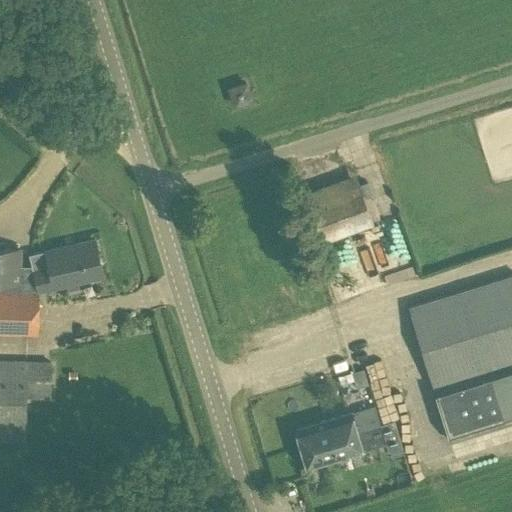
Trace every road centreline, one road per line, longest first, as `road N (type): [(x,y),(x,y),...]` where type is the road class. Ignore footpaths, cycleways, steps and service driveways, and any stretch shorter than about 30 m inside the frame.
road 1 (unclassified): [(151,196),(511,84)]
road 2 (tertiary): [(249,511),(151,196)]
road 3 (tertiary): [(151,196),(91,0)]
road 4 (track): [(129,127),(77,135),(52,129),(0,83)]
